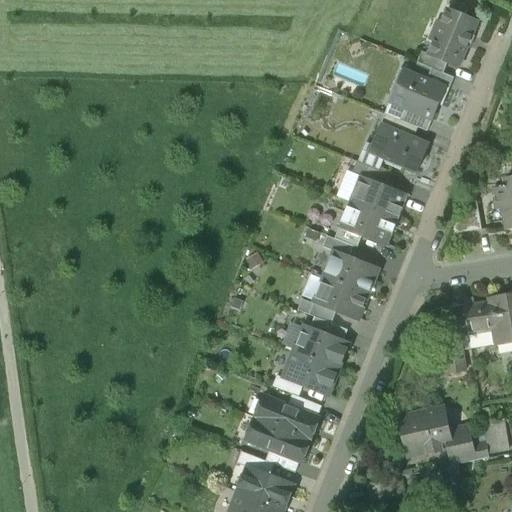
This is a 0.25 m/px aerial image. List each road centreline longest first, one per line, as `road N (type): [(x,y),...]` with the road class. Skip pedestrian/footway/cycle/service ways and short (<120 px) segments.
road 1 (residential): [(406,282),(507,35)]
road 2 (residential): [(319,511),(406,282)]
road 3 (unclassified): [(0,282),(30,511)]
